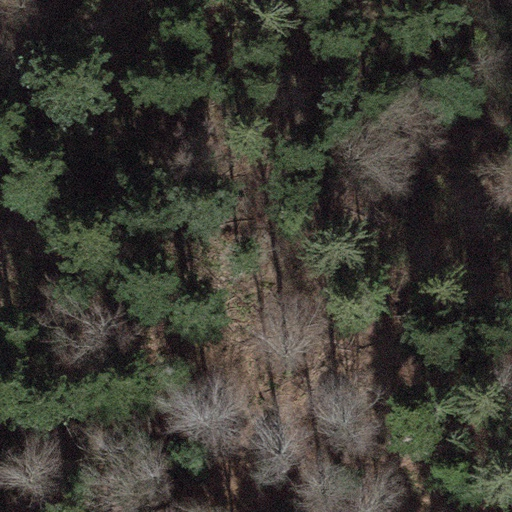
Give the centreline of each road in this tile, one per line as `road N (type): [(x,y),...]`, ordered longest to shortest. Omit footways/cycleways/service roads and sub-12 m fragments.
road 1 (track): [(352,0),(426,142),(452,167),(511,200)]
road 2 (track): [(0,104),(128,0)]
